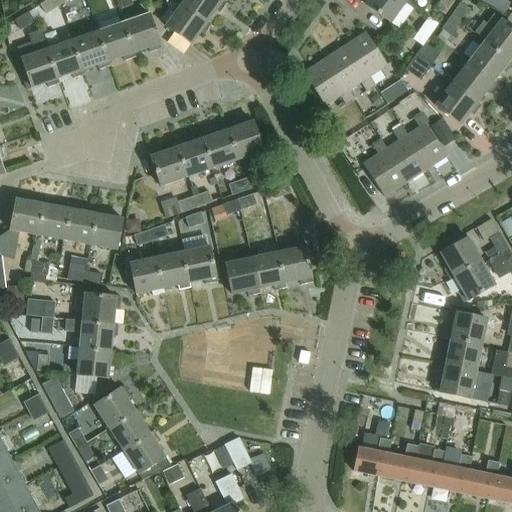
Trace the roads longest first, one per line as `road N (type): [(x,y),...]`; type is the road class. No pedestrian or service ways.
road 1 (residential): [(318,511),(309,456),(356,253)]
road 2 (residential): [(55,150),(105,136),(115,103),(248,57)]
road 3 (residential): [(356,253),(248,57)]
road 4 (residential): [(511,159),(356,253)]
